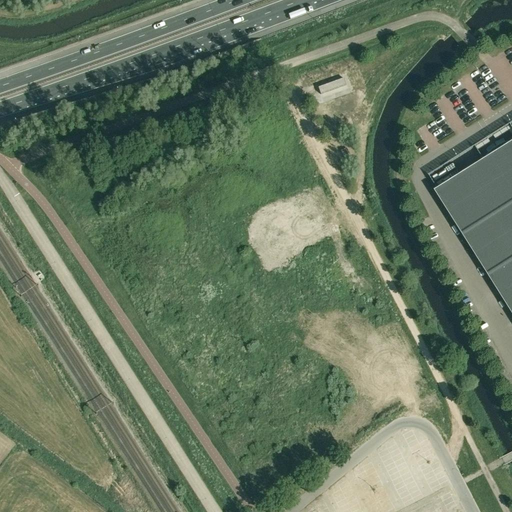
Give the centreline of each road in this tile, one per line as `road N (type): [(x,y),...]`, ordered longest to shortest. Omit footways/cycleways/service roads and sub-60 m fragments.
road 1 (motorway): [(0,109),(302,0)]
road 2 (motorway): [(234,0),(0,85)]
road 3 (track): [(118,511),(0,419)]
